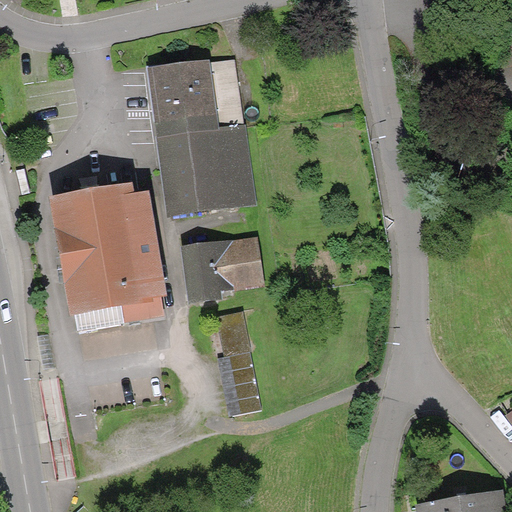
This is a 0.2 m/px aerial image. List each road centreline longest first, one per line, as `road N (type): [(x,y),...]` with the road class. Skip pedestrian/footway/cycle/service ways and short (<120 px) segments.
road 1 (residential): [(366,0),(406,249),(415,382)]
road 2 (residential): [(0,17),(29,30),(84,35),(241,0)]
road 3 (primary): [(28,511),(0,336)]
road 4 (residential): [(370,511),(375,464),(415,382)]
road 5 (residential): [(415,382),(459,405),(511,460)]
